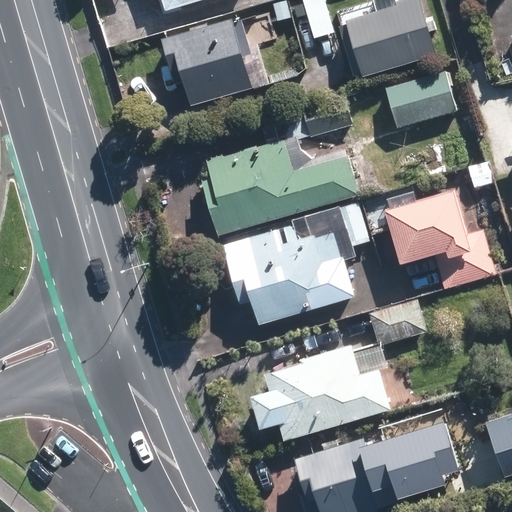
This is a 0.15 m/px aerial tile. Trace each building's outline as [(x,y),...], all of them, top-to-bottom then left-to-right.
[(160,17),(216,0),(143,0),(145,5),(155,2),(160,17)] [(321,0),(306,0),(292,4),(304,45),(333,36),(321,0)] [(416,0),(382,0),(333,14),(353,83),(434,59),(416,0)] [(248,93),(228,23),(156,44),(169,89),(178,87),(184,111),(248,93)] [(443,72),(381,90),(394,133),(455,115),(443,72)] [(344,97),(299,110),(308,139),(352,127),(344,97)] [(212,241),(356,199),(345,159),(289,175),(280,144),(201,167),(206,184),(196,187),(212,241)] [(487,152),(458,164),(470,194),(499,182),(487,152)] [(413,159),(379,168),(384,186),(418,176),(413,159)] [(450,196),(364,221),(369,239),(382,235),(393,271),(434,259),(443,291),(495,276),(481,230),(462,236),(450,196)] [(335,211),(345,245),(367,239),(357,205),(335,211)] [(252,331),(352,300),(340,260),(318,267),(309,238),(296,242),(291,227),(218,249),(237,309),(245,307),(252,331)] [(416,300),(367,316),(377,349),(426,333),(416,300)] [(280,445),(388,414),(376,373),(357,378),(348,348),(294,364),(295,369),(260,379),(264,395),(244,401),(254,434),(275,428),(280,445)] [(390,432),(288,465),(302,508),(312,505),(314,511),(373,511),(404,502),(395,475),(446,458),(430,409),(387,422),(390,432)] [(511,416),(478,427),(496,482),(511,477),(511,416)]
